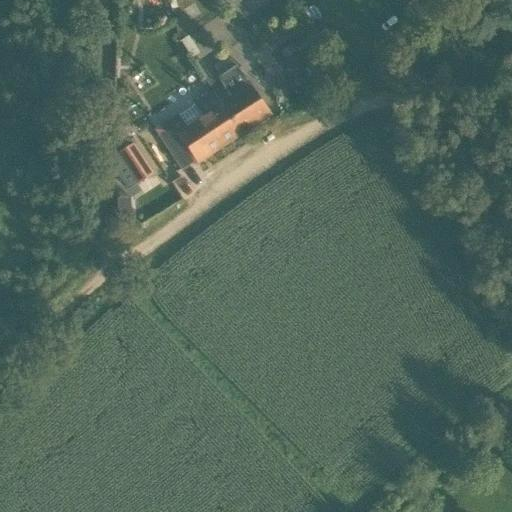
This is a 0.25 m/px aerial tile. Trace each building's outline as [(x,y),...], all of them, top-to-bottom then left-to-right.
[(224,0),(231,10),(245,0),(224,0)] [(409,0),(419,9),(428,0),(409,0)] [(191,57),(209,48),(200,29),(182,38),(191,57)] [(223,86),(213,93),(222,107),(241,133),(270,114),(248,81),(247,82),(236,65),(218,78),(223,86)] [(213,93),(196,104),(205,118),(187,130),(177,116),(157,130),(156,129),(156,130),(182,170),(196,160),(197,162),(241,133),(222,107),(213,93)] [(118,155),(137,183),(152,173),(133,145),(128,138),(116,147),(120,153),(118,155)]
